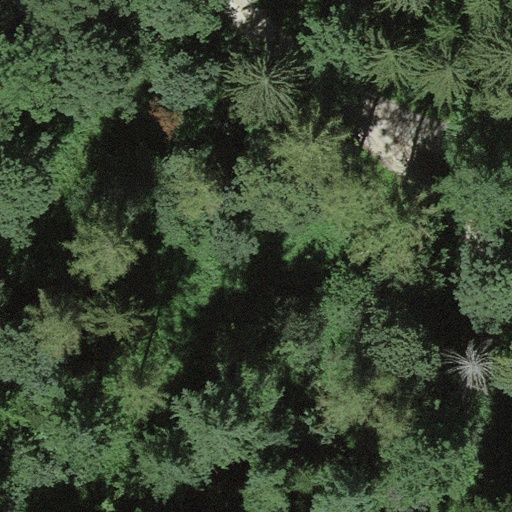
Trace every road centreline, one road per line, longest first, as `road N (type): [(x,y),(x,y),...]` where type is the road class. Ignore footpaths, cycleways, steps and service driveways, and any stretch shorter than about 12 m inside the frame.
road 1 (track): [(365,117),(443,211),(511,265)]
road 2 (track): [(227,0),(365,117)]
road 3 (track): [(365,117),(511,156)]
